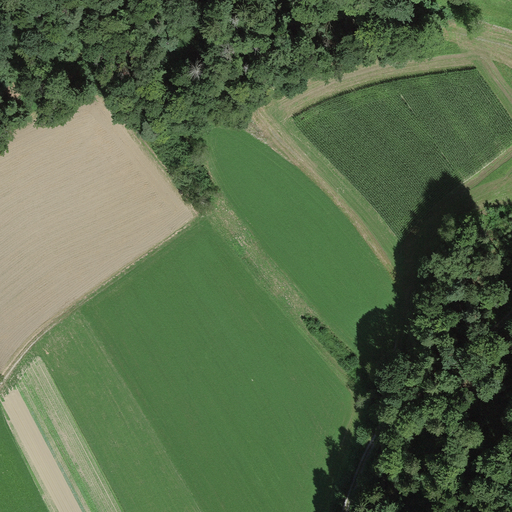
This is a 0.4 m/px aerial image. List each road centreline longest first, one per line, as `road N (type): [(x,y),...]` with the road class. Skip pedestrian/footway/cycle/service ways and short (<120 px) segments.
road 1 (track): [(374,438),(414,319),(400,287),(255,127)]
road 2 (track): [(344,511),(374,438),(396,411),(511,313)]
road 3 (track): [(0,377),(36,335),(201,214)]
